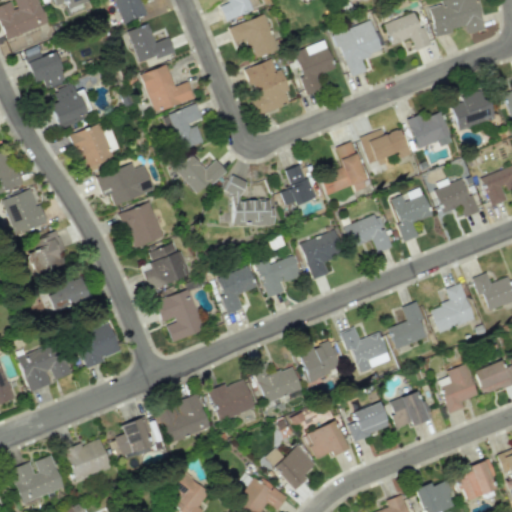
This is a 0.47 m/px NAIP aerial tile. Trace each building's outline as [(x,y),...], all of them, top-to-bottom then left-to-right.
[(0,30),(3,39),(44,24),(35,0),(2,0),(0,1),(0,30)] [(86,1),(85,0),(49,0),(51,6),(61,2),(64,9),(86,1)] [(110,0),(121,23),(144,14),(138,0),(110,0)] [(216,6),(222,21),(250,10),(246,0),(223,0),(224,2),(216,6)] [(425,7),(433,35),(463,27),(464,33),(482,29),(474,0),(436,0),(438,4),(425,7)] [(388,45),(408,37),(413,49),(427,44),(421,25),(416,27),(411,12),(380,23),(388,45)] [(252,58),(275,49),(261,13),(226,27),(231,42),(244,37),(252,58)] [(378,50),(367,20),(330,33),(346,77),(363,71),(358,57),(378,50)] [(171,52),(166,37),(152,42),(145,24),(121,32),(133,63),(153,56),(154,59),(171,52)] [(331,68),(322,40),(290,50),(304,94),(318,89),(314,74),(331,68)] [(62,81),(51,51),(39,56),(37,52),(22,58),(31,81),(40,78),(43,88),(62,81)] [(242,68),(252,97),(247,99),(252,115),(286,103),(282,92),(286,90),(278,69),(273,71),(269,59),(242,68)] [(190,98),(184,81),(171,86),(163,64),(137,73),(150,112),(190,98)] [(508,118),(511,116),(511,76),(511,77),(511,78),(511,89),(499,95),(508,118)] [(84,117),(69,83),(44,94),(58,128),(84,117)] [(485,95),(480,97),(478,92),(447,102),(455,129),(492,118),(485,95)] [(199,120),(193,103),(165,113),(178,150),(200,142),(193,122),(199,120)] [(404,121),(415,148),(435,141),(437,146),(449,141),(437,108),(404,121)] [(366,163),(375,160),(377,164),(383,162),(381,157),(393,152),(395,158),(406,154),(397,128),(381,134),(379,128),(356,137),(366,163)] [(332,147),(339,167),(316,174),(323,194),(350,185),(352,191),(364,187),(348,141),(332,147)] [(0,150),(0,191),(18,184),(4,149),(0,150)] [(224,171),(213,159),(202,169),(187,153),(171,169),(194,193),(207,181),(210,184),(224,171)] [(150,190),(141,164),(131,168),(129,163),(92,176),(98,191),(105,188),(111,204),(150,190)] [(311,197),(298,163),(281,170),(287,186),(276,190),(283,208),(311,197)] [(511,164),(478,177),(488,206),(505,199),(502,191),(511,187),(511,164)] [(230,223),(250,223),(252,224),(271,224),(270,208),(266,207),(266,199),(237,199),(237,196),(244,182),(229,175),(222,190),(229,194),(230,223)] [(458,206),(461,216),(476,212),(470,193),(464,194),(459,177),(439,183),(440,186),(432,188),(438,212),(458,206)] [(42,223),(29,187),(0,198),(0,203),(12,235),(42,223)] [(428,215),(418,187),(401,192),(401,193),(386,198),(401,241),(415,236),(410,222),(428,215)] [(160,237),(147,201),(116,213),(129,248),(160,237)] [(387,247),(373,213),(339,226),(348,248),(369,239),(374,252),(387,247)] [(38,246),(22,255),(34,275),(66,257),(50,230),(34,239),(38,246)] [(308,279),(325,273),(321,259),(339,254),(332,231),(297,242),(308,279)] [(145,252),(150,263),(139,268),(148,289),(184,275),(170,242),(145,252)] [(267,263),(265,258),(251,263),(265,297),(281,291),(278,283),(298,275),(289,254),(267,263)] [(253,286),(244,265),(212,278),(226,313),(239,308),(234,294),(253,286)] [(487,283),(483,272),(470,277),(484,311),(511,299),(511,295),(504,276),(487,283)] [(38,290),(41,298),(44,297),(50,312),(86,297),(77,275),(38,290)] [(470,318),(457,282),(441,288),(446,301),(425,309),(434,332),(470,318)] [(200,330),(186,288),(152,300),(160,323),(162,323),(168,341),(200,330)] [(392,348),(425,337),(412,301),(398,306),(403,320),(384,327),(392,348)] [(70,336),(82,366),(117,352),(105,322),(70,336)] [(386,361),(376,332),(355,339),(351,327),(339,331),(353,372),(386,361)] [(336,368),(325,339),(294,352),(306,381),(336,368)] [(47,384),(43,371),(48,369),(51,379),(66,373),(56,342),(14,356),(26,391),(47,384)] [(469,370),(479,395),(511,381),(511,373),(508,364),(500,367),(497,359),(469,370)] [(436,386),(445,413),(460,408),(458,400),(473,395),(462,363),(444,369),(448,383),(436,386)] [(262,403),(298,389),(289,366),(269,374),(266,367),(251,373),(262,403)] [(0,402),(11,398),(0,367),(0,402)] [(205,390),(216,421),(251,408),(240,378),(205,390)] [(392,429),(428,417),(422,399),(416,401),(413,391),(383,401),(392,429)] [(206,427),(194,394),(174,402),(178,413),(173,414),(169,404),(153,410),(165,443),(206,427)] [(384,429),(377,402),(348,411),(351,421),(344,423),(349,439),(384,429)] [(119,456),(148,445),(144,435),(148,433),(141,416),(117,425),(120,434),(112,437),(119,456)] [(301,434),(313,458),(327,451),(329,456),(345,448),(330,419),(301,434)] [(107,467),(96,438),(77,445),(76,442),(59,449),(71,480),(107,467)] [(280,456),(272,448),(261,458),(289,489),(303,477),(300,474),(311,464),(293,444),(280,456)] [(511,446),(492,454),(500,473),(505,471),(509,482),(511,480),(511,446)] [(18,503),(60,487),(47,454),(28,462),(28,460),(6,469),(18,503)] [(492,489),(486,475),(490,474),(484,459),(453,471),(464,500),(492,489)] [(195,507),(206,490),(179,472),(170,485),(178,491),(168,505),(177,511),(198,511),(200,510),(195,507)] [(272,511),(283,497),(250,476),(230,507),(238,511),(265,511),(267,509),(271,511),(272,511)] [(427,486),(426,482),(411,488),(419,511),(435,511),(451,506),(442,480),(427,486)] [(382,500),(385,506),(370,511),(403,511),(397,494),(382,500)]
